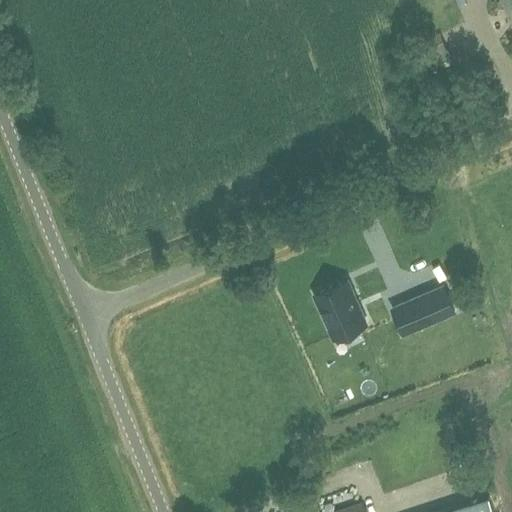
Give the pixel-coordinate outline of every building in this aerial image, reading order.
[(511,0),(502,0),(511,20),(511,0)] [(451,56),(442,37),(422,47),(431,65),(451,56)] [(343,279),(307,296),(333,352),(372,335),(343,279)] [(445,295),(399,314),(409,334),(455,318),(445,295)] [(493,511),(488,495),(437,511),(493,511)] [(364,511),(361,502),(332,511),(364,511)]
